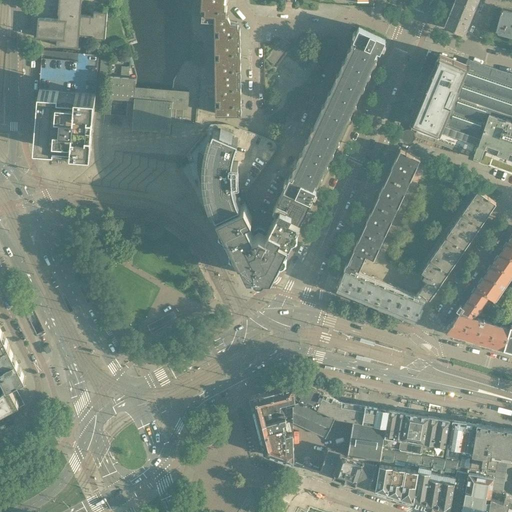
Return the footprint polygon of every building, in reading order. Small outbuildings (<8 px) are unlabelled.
[(57,38),(56,43),(56,45),(64,46),(64,45),(76,46),(76,47),(78,47),(79,34),(92,35),(92,37),(105,38),(107,11),(94,10),(93,15),(79,14),(80,0),(59,0),(59,13),(58,13),(59,14),(58,19),(38,17),(36,37),(57,38)] [(240,35),(240,28),(238,28),(238,22),(231,22),(230,20),(228,15),(226,15),(226,9),(224,9),(225,1),(212,0),(202,0),(201,20),(216,21),(218,22),(218,25),(218,28),(216,28),(216,41),(238,41),(238,35),(240,35)] [(464,33),(475,6),(461,0),(454,0),(444,25),(464,33)] [(511,34),(511,12),(501,10),(496,30),(511,34)] [(289,176),(284,189),(308,200),(310,201),(316,188),(313,187),(315,183),(317,184),(377,55),(374,53),(376,50),(380,51),(385,39),(358,27),(353,39),(356,40),(292,177),(289,176)] [(277,46),(286,51),(290,44),(280,39),(277,46)] [(240,70),(240,51),(238,51),(238,41),(216,41),(216,52),(216,53),(215,53),(215,54),(215,55),(215,56),(216,57),(216,64),(216,65),(215,65),(215,66),(215,67),(215,68),(216,69),(216,79),(238,79),(238,70),(240,70)] [(99,54),(42,50),(42,55),(40,72),(39,89),(95,93),(99,54)] [(511,74),(499,71),(498,73),(491,71),(492,68),(489,68),(488,70),(466,62),(466,64),(464,63),(463,64),(452,60),(453,59),(452,58),(451,59),(440,55),(441,54),(439,53),(439,54),(433,52),(425,73),(431,75),(430,76),(430,75),(429,77),(430,77),(426,87),(425,88),(421,98),(420,99),(421,99),(417,109),(416,109),(416,110),(412,120),(411,121),(416,123),(412,135),(473,156),(473,157),(479,159),(480,159),(485,166),(487,164),(498,168),(511,172),(511,74)] [(101,58),(99,73),(108,73),(109,59),(101,58)] [(107,76),(104,113),(104,114),(110,114),(111,99),(120,99),(121,77),(107,76)] [(136,78),(121,77),(120,99),(127,100),(126,116),(132,116),(133,116),(135,86),(136,78)] [(241,105),(241,91),(241,86),(238,86),(238,79),(216,79),(217,114),(239,114),(239,105),(241,105)] [(172,89),(135,86),(133,116),(132,116),(132,127),(142,128),(152,129),(162,130),(170,130),(171,122),(182,123),(184,102),(188,103),(189,91),(172,89)] [(95,93),(39,89),(37,109),(40,109),(38,126),(36,126),(35,145),(54,147),(55,142),(72,144),(71,148),(91,150),(93,130),(91,130),(93,113),(94,113),(95,93)] [(299,120),(307,97),(296,93),(289,116),(299,120)] [(206,179),(207,187),(208,193),(210,199),(210,200),(212,207),(216,214),(240,203),(237,197),(235,191),(233,182),(233,180),(238,179),(238,175),(238,168),(238,166),(238,162),(232,161),(232,160),(233,155),(234,149),(236,144),(238,138),(213,128),(212,129),(208,143),(207,150),(206,159),(205,164),(205,171),(206,179)] [(407,185),(418,161),(420,157),(400,148),(388,176),(407,185)] [(395,212),(407,185),(388,176),(375,203),(395,212)] [(252,217),(244,203),(217,216),(220,223),(219,229),(224,232),(231,245),(230,245),(230,251),(235,253),(238,260),(240,260),(247,274),(254,275),(259,278),(264,275),(271,275),(277,265),(278,265),(281,258),(282,258),(287,256),(286,250),(292,237),(298,234),(297,228),(307,207),(310,201),(308,200),(307,200),(283,189),(273,209),(277,211),(268,229),(259,224),(250,228),(246,220),(252,217)] [(479,226),(495,202),(490,198),(488,197),(477,190),(461,213),(479,226)] [(382,239),(395,212),(375,203),(363,230),(382,239)] [(479,226),(461,213),(445,236),(463,249),(479,226)] [(373,258),(382,239),(363,230),(350,257),(362,262),(365,254),(373,258)] [(511,234),(502,250),(511,257),(511,234)] [(445,236),(429,259),(448,271),(463,249),(445,236)] [(511,257),(502,250),(486,273),(504,285),(510,276),(511,276),(511,275),(511,257)] [(416,294),(358,271),(362,262),(350,257),(337,286),(416,318),(423,300),(426,296),(419,290),(416,294)] [(448,271),(429,259),(422,271),(425,273),(422,277),(426,280),(419,290),(426,296),(429,298),(448,271)] [(504,285),(486,273),(468,298),(480,306),(488,295),(494,299),(495,298),(496,299),(498,296),(497,295),(504,285)] [(447,329),(446,331),(450,332),(476,340),(482,319),(476,317),(476,318),(471,317),(472,313),(475,314),(480,306),(468,298),(447,329)] [(509,327),(482,319),(476,340),(492,344),(493,344),(502,347),(503,347),(509,327)] [(511,324),(510,324),(509,327),(503,347),(503,348),(504,348),(505,347),(511,349),(510,350),(511,350),(511,349),(511,324)] [(0,349),(9,345),(2,331),(0,326),(0,349)] [(26,378),(17,361),(9,345),(0,349),(0,390),(9,386),(26,378)] [(316,407),(298,398),(305,384),(302,383),(293,385),(295,401),(291,402),(292,414),(292,421),(325,436),(335,417),(327,412),(325,411),(316,407)] [(323,393),(305,384),(298,398),(316,407),(323,393)] [(293,385),(272,391),(276,406),(291,402),(295,401),(293,385)] [(0,413),(19,403),(9,386),(0,390),(0,413)] [(292,414),(291,402),(276,406),(272,391),(264,393),(264,392),(260,393),(260,394),(253,396),(252,396),(251,397),(251,398),(251,399),(251,400),(257,424),(292,414)] [(323,393),(316,407),(325,411),(327,412),(333,397),(323,393)] [(342,401),(333,397),(327,412),(335,417),(337,418),(339,418),(342,401)] [(353,403),(342,401),(339,418),(350,420),(353,403)] [(365,405),(353,403),(350,420),(352,420),(362,422),(365,405)] [(376,407),(365,405),(362,422),(373,424),(376,407)] [(388,409),(376,407),(373,424),(385,426),(388,409)] [(402,449),(408,412),(388,409),(385,426),(381,448),(391,450),(392,448),(402,449)] [(423,453),(430,416),(421,414),(419,416),(414,415),(413,413),(408,412),(402,449),(423,453)] [(292,414),(257,424),(260,436),(280,430),(282,458),(294,462),(292,421),(292,414)] [(433,455),(440,418),(430,416),(423,453),(433,455)] [(347,454),(350,436),(352,420),(350,420),(339,418),(337,418),(335,417),(325,436),(292,421),(294,462),(319,471),(327,447),(330,448),(347,454)] [(442,456),(449,419),(440,418),(433,455),(442,456)] [(379,459),(381,448),(385,426),(373,424),(362,422),(352,420),(350,436),(347,454),(330,448),(327,447),(319,471),(369,487),(371,480),(376,464),(370,462),(370,460),(376,462),(377,459),(379,459)] [(465,422),(453,420),(449,447),(447,459),(458,461),(460,449),(465,422)] [(477,424),(465,422),(460,449),(472,451),(477,424)] [(511,460),(511,429),(477,424),(472,451),(469,468),(495,472),(497,458),(511,460)] [(282,458),(280,430),(260,436),(264,451),(265,452),(266,453),(282,458)] [(387,494),(394,450),(391,450),(381,448),(379,459),(375,489),(387,494)] [(458,461),(450,509),(461,511),(469,468),(472,451),(460,449),(458,461)] [(399,498),(407,452),(394,450),(387,494),(399,498)] [(412,502),(419,454),(407,452),(399,498),(412,502)] [(424,506),(432,457),(419,454),(412,502),(424,506)] [(436,510),(445,459),(432,457),(424,506),(436,510)] [(458,461),(447,459),(445,459),(436,510),(441,511),(449,511),(450,509),(458,461)] [(487,511),(492,489),(494,477),(495,472),(469,468),(461,511),(460,511),(487,511)] [(511,511),(511,504),(508,503),(510,498),(501,495),(502,490),(492,489),(487,511),(511,511)]
